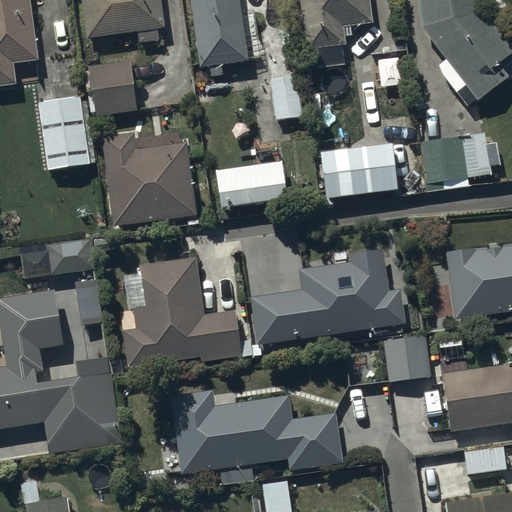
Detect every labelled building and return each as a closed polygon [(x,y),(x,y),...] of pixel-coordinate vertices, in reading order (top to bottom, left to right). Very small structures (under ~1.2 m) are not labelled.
[(31,0),(0,0),(0,80),(17,78),(15,59),(38,56),(31,0)] [(81,0),(85,34),(165,24),(162,0),(81,0)] [(190,0),(198,64),(251,57),(250,44),(260,43),(256,6),(242,7),(241,0),(190,0)] [(301,0),(307,47),(313,46),(315,64),(345,60),(342,42),(346,42),(345,33),(352,32),(351,22),(374,19),(371,0),(301,0)] [(511,40),(485,6),(484,0),(420,0),(424,25),(447,55),(437,62),(468,102),(511,68),(511,56),(509,53),(511,50),(511,40)] [(131,57),(90,62),(96,111),(137,106),(131,57)] [(298,70),(270,73),(275,116),(303,113),(298,70)] [(511,85),(500,90),(508,114),(511,112),(511,85)] [(81,94),(39,98),(46,168),(87,163),(81,94)] [(30,116),(15,118),(20,157),(35,155),(30,116)] [(136,127),(102,131),(114,222),(197,211),(188,139),(138,144),(136,127)] [(489,170),(484,130),(406,140),(412,184),(426,182),(427,189),(468,183),(467,173),(489,170)] [(328,192),(394,184),(399,184),(394,138),(323,147),(328,192)] [(283,157),(217,165),(221,201),(288,193),(283,157)] [(48,246),(22,249),(25,275),(53,271),(53,269),(93,264),(89,236),(47,241),(48,246)] [(456,313),(511,305),(511,241),(473,247),(473,244),(447,248),(456,313)] [(303,285),(252,292),(258,340),(407,320),(402,284),(390,286),(384,246),(350,250),(351,257),(300,264),(303,285)] [(197,253),(141,261),(142,270),(125,273),(130,307),(134,306),(137,325),(123,326),(128,363),(199,354),(200,359),(243,353),(236,307),(205,311),(197,253)] [(0,422),(47,415),(52,449),(125,437),(113,365),(39,377),(37,368),(45,366),(41,344),(65,340),(56,284),(0,293),(0,315),(8,362),(0,363),(0,422)] [(384,338),(390,379),(431,373),(426,332),(384,338)] [(511,360),(445,371),(454,427),(511,418),(511,360)] [(292,465),(345,458),(338,408),(292,414),(290,393),(217,403),(215,388),(171,394),(182,468),(290,453),(292,465)] [(468,474),(507,470),(505,449),(466,452),(468,474)] [(293,511),(288,477),(263,481),(267,511),(293,511)] [(448,511),(511,511),(511,488),(446,498),(448,511)] [(26,500),(28,511),(70,511),(67,493),(26,500)]
